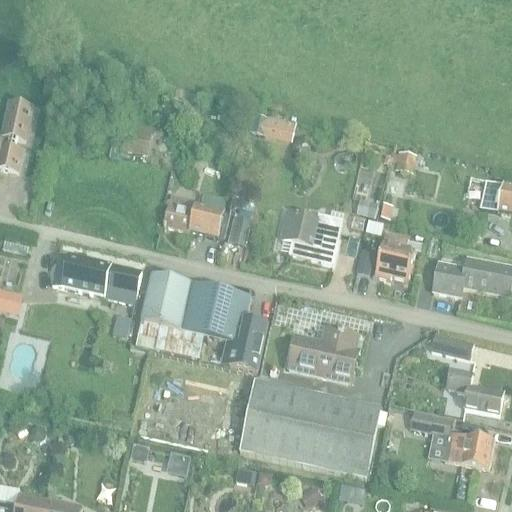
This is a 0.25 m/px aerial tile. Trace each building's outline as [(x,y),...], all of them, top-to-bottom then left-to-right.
[(4,138),(11,140),(10,147),(0,144),(0,171),(19,176),(33,111),(12,106),(4,138)] [(254,117),(250,135),(279,142),(289,145),(294,127),(283,124),(254,117)] [(122,154),(147,159),(152,130),(127,125),(122,154)] [(485,185),(479,212),(497,216),(511,218),(511,191),(503,189),(485,185)] [(223,217),(195,210),(196,206),(172,201),(170,210),(168,209),(163,230),(217,243),(223,217)] [(318,218),(317,222),(286,215),(280,242),(291,245),(288,259),(321,267),(321,266),(332,269),(335,255),(330,254),(332,247),(337,248),(343,223),(318,218)] [(228,245),(244,249),(250,224),(233,221),(228,245)] [(354,229),(350,248),(360,250),(364,231),(354,229)] [(391,281),(408,285),(415,255),(406,253),(408,245),(384,239),(374,282),(390,286),(391,281)] [(362,265),(373,266),(376,249),(365,247),(362,265)] [(133,298),(136,299),(141,277),(59,258),(52,290),(130,308),(133,298)] [(511,301),(511,271),(467,263),(465,273),(438,268),(433,297),(460,302),(462,292),(511,301)] [(220,368),(258,377),(269,329),(254,325),(255,320),(247,318),(250,302),(152,280),(136,349),(203,364),(208,341),(226,345),(220,368)] [(112,338),(126,341),(131,322),(117,319),(112,338)] [(357,340),(344,337),(339,336),(326,333),(322,347),(296,341),(288,374),(347,387),(347,385),(346,385),(348,375),(349,375),(357,340)] [(435,339),(431,355),(470,364),(474,348),(435,339)] [(452,373),(448,392),(468,397),(464,413),(498,420),(503,398),(470,391),(473,377),(452,373)] [(240,456),(365,483),(381,412),(256,385),(240,456)] [(409,432),(449,441),(452,425),(413,417),(409,432)] [(452,467),(488,474),(494,445),(457,438),(452,467)] [(48,511),(50,504),(18,498),(16,508),(0,505),(0,511),(48,511)]
